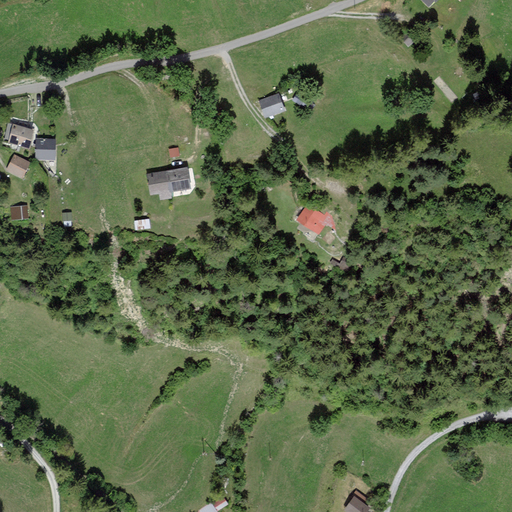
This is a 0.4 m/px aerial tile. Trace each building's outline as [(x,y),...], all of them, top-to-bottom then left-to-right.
[(441,0),(424,0),(432,9),(441,0)] [(259,98),(266,115),(286,108),(280,90),(259,98)] [(8,143),(30,149),(36,131),(14,124),(8,143)] [(56,137),(35,137),(35,159),(56,159),(56,137)] [(14,154),(6,170),(23,179),(31,162),(14,154)] [(148,166),(152,188),(160,186),(161,192),(176,189),(175,183),(193,180),(189,159),(148,166)] [(321,230),(327,220),(333,224),(338,217),(309,198),(298,215),(321,230)] [(28,205),(10,207),(11,221),(29,220),(28,205)] [(356,490),(344,506),(351,511),(365,511),(373,502),(356,490)]
